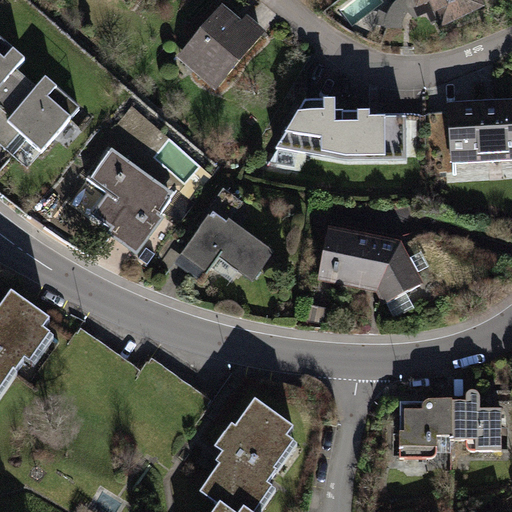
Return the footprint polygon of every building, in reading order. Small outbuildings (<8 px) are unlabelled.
[(223,94),(274,35),(232,0),(181,59),(223,94)] [(436,31),(480,12),(474,0),(404,0),(410,13),(425,7),(436,31)] [(0,116),(47,156),(77,121),(56,103),(70,87),(56,76),(44,91),(29,78),(40,65),(24,52),(15,63),(0,50),(0,116)] [(511,159),(511,99),(448,103),(451,162),(511,159)] [(332,105),(301,105),(271,153),(339,167),(400,166),(399,123),(366,123),(366,115),(332,115),(332,105)] [(116,237),(145,257),(169,223),(190,193),(121,144),(92,185),(132,214),(116,237)] [(261,285),(281,258),(221,211),(178,264),(206,286),(227,259),(261,285)] [(370,295),(381,308),(418,290),(395,246),(321,232),(312,285),(370,295)] [(65,325),(22,291),(0,318),(0,393),(7,399),(34,365),(43,372),(68,339),(59,333),(65,325)] [(489,412),(490,391),(477,390),(476,401),(438,399),(438,412),(415,411),(415,432),(405,431),(404,453),(449,455),(449,440),(472,440),(472,458),(510,459),(511,413),(489,412)] [(300,431),(267,403),(247,428),(243,425),(226,445),(238,454),(228,465),(236,472),(215,497),(229,509),(232,511),(260,511),(279,490),(271,484),(302,447),(293,439),(300,431)]
